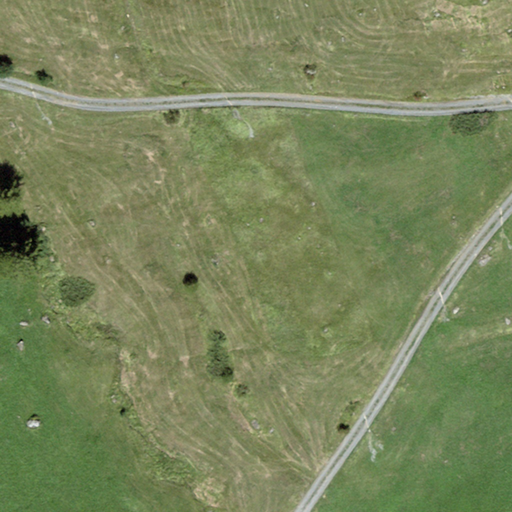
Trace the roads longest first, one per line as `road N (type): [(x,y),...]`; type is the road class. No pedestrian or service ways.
road 1 (track): [(0,77),(61,97),(124,103),(229,97),(462,109),(511,102)]
road 2 (track): [(511,202),(456,270),(300,511)]
